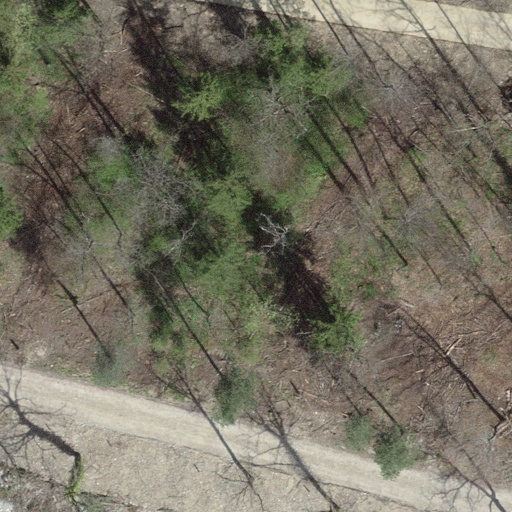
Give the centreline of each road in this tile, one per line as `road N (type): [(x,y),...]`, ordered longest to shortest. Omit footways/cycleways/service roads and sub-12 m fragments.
road 1 (track): [(511,511),(0,384)]
road 2 (track): [(511,26),(342,0)]
